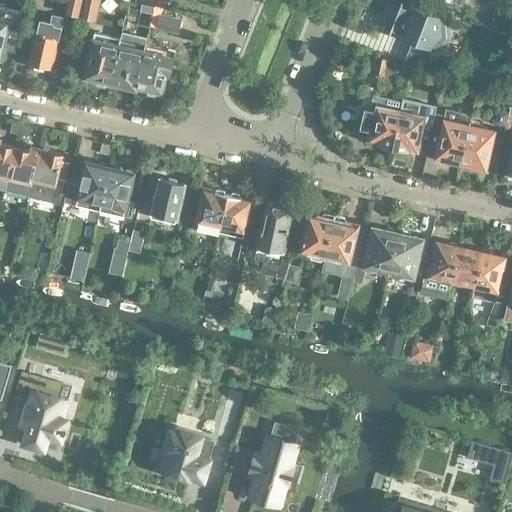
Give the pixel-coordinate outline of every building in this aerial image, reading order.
[(64,0),(61,13),(78,16),(81,0),(64,0)] [(81,0),(78,16),(95,20),(99,0),(81,0)] [(135,0),(135,2),(168,9),(170,0),(135,0)] [(431,0),(435,2),(449,7),(460,12),(464,0),(431,0)] [(409,5),(395,16),(396,33),(413,40),(405,63),(426,71),(434,49),(439,51),(450,39),(450,21),(444,19),(449,7),(435,2),(430,13),(409,5)] [(16,6),(13,18),(20,20),(22,8),(16,6)] [(150,25),(179,32),(182,19),(160,14),(161,8),(154,6),(150,25)] [(0,14),(0,56),(1,56),(10,17),(0,14)] [(50,22),(40,20),(37,33),(34,32),(31,46),(33,46),(29,62),(49,67),(53,51),(54,51),(57,39),(59,40),(64,17),(52,14),(50,22)] [(84,76),(110,82),(118,44),(105,41),(106,35),(94,33),(84,76)] [(118,44),(110,82),(135,88),(135,86),(143,50),(118,44)] [(143,50),(135,86),(161,92),(165,72),(168,73),(173,51),(145,44),(143,50)] [(375,74),(403,80),(406,65),(378,58),(375,74)] [(375,143),(392,146),(400,109),(388,106),(390,98),(375,95),(372,110),(366,109),(362,127),(369,129),(367,138),(376,140),(375,143)] [(444,114),(434,112),(430,131),(440,133),(435,156),(444,158),(447,162),(459,165),(468,124),(459,122),(461,112),(445,108),(444,114)] [(400,109),(392,146),(408,150),(409,147),(416,149),(421,129),(430,131),(434,112),(425,111),(424,114),(400,109)] [(468,124),(459,165),(470,168),(474,165),(484,167),(493,130),(468,124)] [(0,189),(4,190),(15,145),(0,141),(0,189)] [(37,151),(15,145),(4,190),(28,196),(39,146),(38,146),(37,151)] [(39,146),(28,196),(27,200),(36,202),(41,181),(55,184),(62,152),(39,146)] [(99,209),(109,167),(85,161),(76,200),(66,197),(60,224),(71,226),(76,204),(99,209)] [(109,167),(99,209),(123,214),(133,172),(109,167)] [(163,215),(176,218),(184,182),(158,177),(156,189),(153,188),(150,203),(152,204),(150,216),(162,219),(163,215)] [(191,229),(217,235),(227,193),(203,188),(196,219),(193,218),(191,229)] [(227,193),(217,235),(218,230),(243,236),(236,262),(244,263),(251,231),(243,229),(250,199),(227,193)] [(262,272),(285,277),(288,264),(281,263),(283,251),(282,251),(292,205),(267,199),(256,245),(257,245),(255,257),(264,260),(262,272)] [(294,247),(324,254),(333,217),(308,212),(303,235),(297,234),(294,247)] [(333,217),(324,254),(349,259),(357,223),(333,217)] [(388,269),(397,232),(373,226),(365,259),(359,257),(353,280),(361,282),(366,264),(377,266),(375,272),(386,275),(387,269),(388,269)] [(129,249),(140,252),(145,232),(134,230),(129,249)] [(397,232),(388,269),(393,270),(392,275),(405,277),(404,279),(407,280),(406,287),(404,287),(399,308),(413,311),(422,271),(413,269),(421,237),(397,232)] [(182,248),(190,250),(192,238),(184,236),(182,248)] [(129,240),(118,237),(116,246),(114,246),(108,272),(121,275),(129,240)] [(448,289),(450,278),(458,246),(436,240),(427,277),(429,278),(427,284),(448,289)] [(466,248),(458,246),(450,278),(451,278),(450,283),(458,285),(460,280),(473,283),(482,249),(469,246),(466,248)] [(77,247),(70,275),(83,278),(90,250),(77,247)] [(482,249),(473,283),(474,284),(471,297),(492,302),(503,256),(493,254),(491,251),(482,249)] [(288,264),(285,277),(286,277),(286,280),(298,283),(302,266),(290,264),(288,264)] [(204,295),(211,296),(216,275),(209,273),(204,295)] [(265,306),(261,322),(274,325),(278,309),(265,306)] [(293,327),(306,330),(310,314),(297,311),(293,327)] [(403,335),(388,332),(383,354),(398,357),(399,352),(403,335)] [(431,359),(434,342),(414,338),(411,355),(431,359)] [(0,398),(1,399),(11,365),(0,362),(0,398)] [(66,400),(49,395),(54,380),(22,371),(15,395),(28,399),(21,425),(28,427),(24,442),(43,448),(45,442),(58,446),(63,431),(65,431),(66,427),(64,427),(66,419),(61,417),(66,400)] [(228,388),(214,435),(230,439),(244,393),(228,388)] [(298,438),(301,428),(275,419),(272,428),(298,438)] [(189,476),(203,480),(215,440),(173,428),(172,431),(170,430),(164,450),(166,451),(160,470),(188,479),(189,476)] [(255,451),(248,474),(249,474),(250,474),(256,475),(250,494),(253,495),(252,498),(276,505),(277,502),(279,502),(285,484),(287,484),(286,485),(288,486),(294,463),(293,462),(293,463),(291,463),(296,444),(294,444),(294,442),(270,435),(270,436),(267,436),(262,454),(256,452),(255,451)] [(496,461),(492,475),(504,478),(511,448),(472,438),(467,454),(496,461)] [(245,473),(251,450),(237,446),(230,468),(245,473)]
